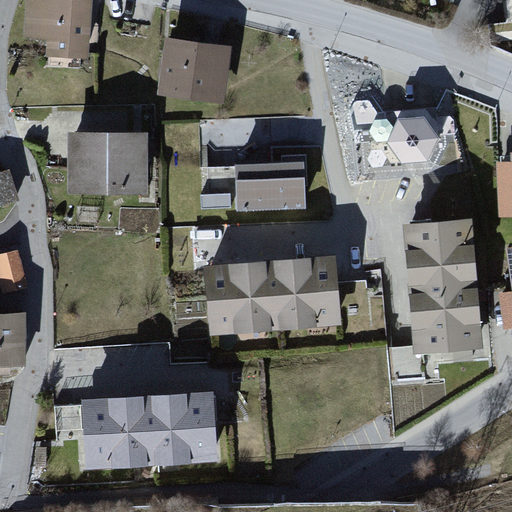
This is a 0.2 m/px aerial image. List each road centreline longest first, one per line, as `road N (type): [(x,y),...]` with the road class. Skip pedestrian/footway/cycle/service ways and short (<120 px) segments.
road 1 (residential): [(0,110),(32,185),(45,272),(45,353),(7,511)]
road 2 (residential): [(9,511),(348,493)]
road 3 (residential): [(511,394),(348,493)]
road 4 (residential): [(357,236),(208,242)]
road 5 (residential): [(447,55),(307,9)]
road 6 (residential): [(307,9),(333,128)]
